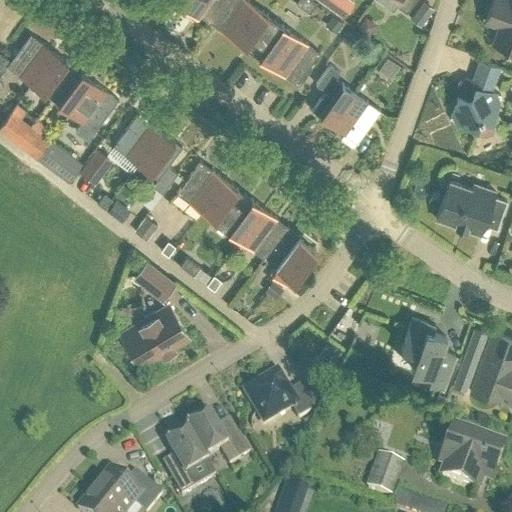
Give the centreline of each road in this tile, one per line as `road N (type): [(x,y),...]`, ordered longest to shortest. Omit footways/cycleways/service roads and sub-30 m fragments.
road 1 (residential): [(27,511),(88,443),(314,296),(372,201)]
road 2 (residential): [(372,201),(95,0)]
road 3 (residential): [(372,201),(450,0)]
road 4 (residential): [(511,302),(389,226),(372,201)]
